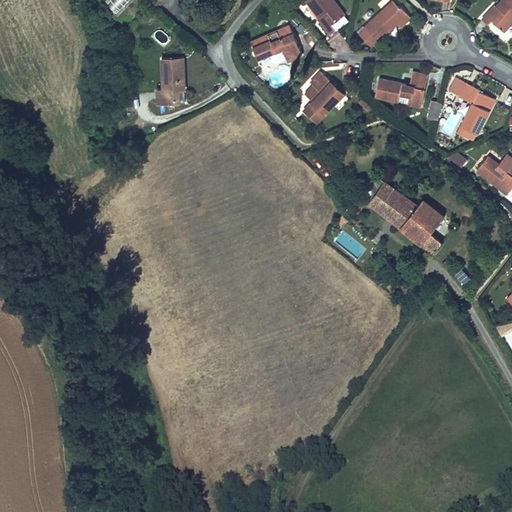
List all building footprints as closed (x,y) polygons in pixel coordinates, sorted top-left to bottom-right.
[(191,9),(195,0),(185,0),(183,5),(191,9)] [(345,13),(334,0),(303,0),(304,0),(317,18),(316,19),(328,35),(335,30),(330,24),(345,13)] [(403,0),(388,0),(367,19),(370,22),(362,29),(371,38),(378,31),(380,33),(401,14),(405,19),(413,11),(403,0)] [(511,22),(511,0),(498,0),(485,15),(491,21),(495,17),(508,27),(511,22)] [(257,49),(283,39),(289,52),(302,47),(291,17),(278,22),(281,30),(273,33),(270,26),(251,33),(257,49)] [(183,57),(160,59),(162,88),(157,89),(158,102),(186,100),(183,57)] [(318,115),(344,85),(321,64),(312,75),(322,84),(305,104),(318,115)] [(415,64),(412,77),(387,71),(383,89),(402,94),(404,86),(411,88),(410,94),(425,98),(432,68),(415,64)] [(460,88),(467,75),(457,70),(451,83),(460,88)] [(467,75),(460,88),(474,95),(458,127),(463,130),(468,119),(478,125),(496,90),(467,75)] [(376,98),(364,88),(360,93),(371,103),(376,98)] [(441,111),(445,93),(433,91),(430,109),(441,111)] [(480,164),(511,187),(511,164),(511,165),(491,149),(480,164)] [(462,167),(468,159),(456,150),(449,157),(462,167)] [(370,202),(435,250),(443,239),(437,235),(450,217),(419,195),(414,202),(407,196),(412,190),(400,181),(394,188),(385,181),(370,202)] [(464,285),(472,279),(463,267),(455,273),(464,285)] [(496,328),(501,336),(511,329),(511,323),(510,320),(496,328)]
